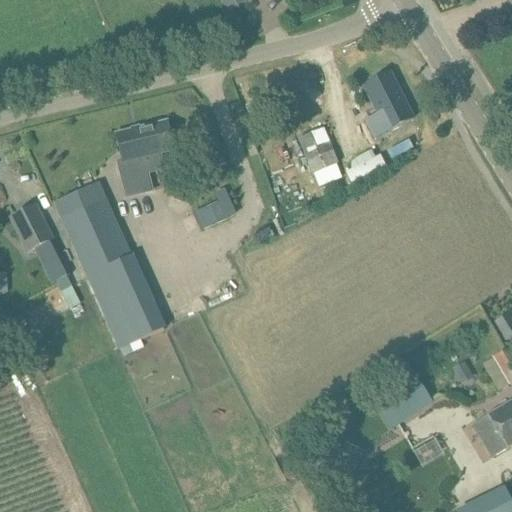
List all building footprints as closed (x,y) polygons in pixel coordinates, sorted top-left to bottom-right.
[(245,0),(221,0),(229,13),(246,2),(245,0)] [(412,119),(390,76),(366,89),(379,117),(368,123),(375,138),(412,119)] [(174,149),(167,123),(116,136),(123,161),(116,163),(126,201),(154,194),(150,175),(158,173),(163,164),(160,153),(174,149)] [(312,175),(313,175),(319,188),(327,185),(331,194),(335,193),(330,183),(342,178),(337,165),(323,130),(299,140),(312,175)] [(352,182),(386,168),(379,152),(346,165),(352,182)] [(119,350),(163,331),(99,185),(55,204),(119,350)] [(324,201),(332,198),(327,187),(320,191),(324,201)] [(192,204),(204,230),(239,215),(228,188),(192,204)] [(53,242),(35,206),(10,219),(28,254),(53,242)] [(43,254),(56,281),(71,273),(58,247),(43,254)] [(8,274),(0,274),(0,295),(8,295),(8,274)] [(511,338),(511,321),(508,316),(496,323),(506,341),(511,338)] [(499,393),(511,386),(511,385),(511,350),(511,349),(482,366),(499,393)] [(463,381),(473,376),(467,363),(456,368),(463,381)] [(392,428),(433,402),(416,376),(375,401),(392,428)] [(495,458),(511,447),(511,403),(475,425),(495,458)] [(351,479),(364,452),(346,444),(334,470),(351,479)] [(511,511),(511,501),(506,490),(462,511),(511,511)]
